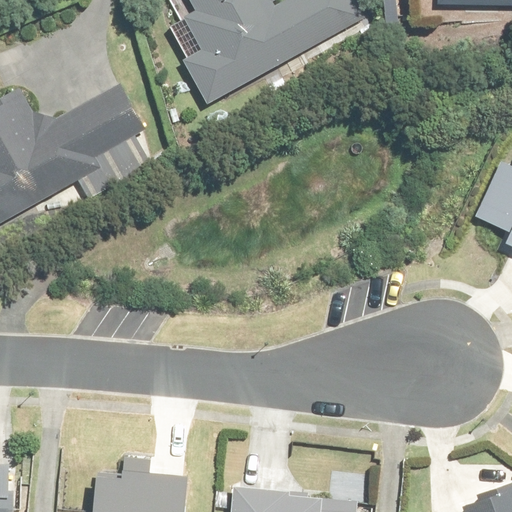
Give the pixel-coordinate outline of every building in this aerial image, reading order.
[(192,0),(198,10),(188,15),(199,36),(184,44),(192,59),(186,62),(207,101),(361,19),(350,0),(284,0),(282,1),(281,0),(192,0)] [(64,116),(36,113),(22,86),(2,96),(6,103),(0,106),(0,221),(81,179),(91,197),(155,164),(140,135),(146,132),(122,86),(64,116)] [(511,163),(504,160),(477,218),(511,233),(511,234),(508,243),(511,244),(511,163)] [(185,511),(188,478),(152,476),(153,459),(125,458),(125,474),(98,473),(95,511),(185,511)] [(482,500),(462,507),(463,511),(511,511),(511,482),(480,494),(482,500)] [(369,511),(370,511),(358,510),(359,495),(237,488),(235,511),(369,511)]
